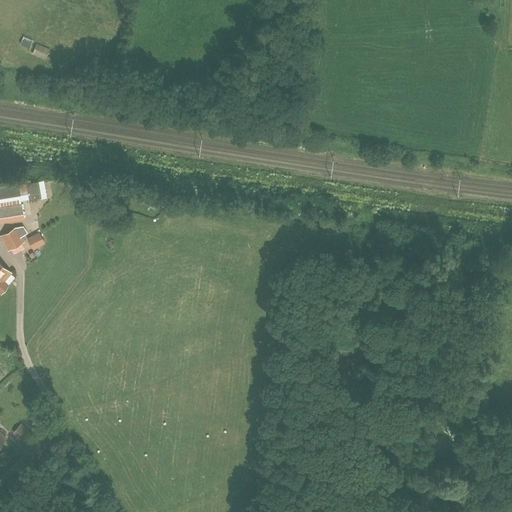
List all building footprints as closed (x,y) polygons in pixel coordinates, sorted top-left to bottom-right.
[(24,36),(20,43),(29,47),(33,40),(24,36)] [(36,43),(31,53),(45,59),(50,49),(36,43)] [(26,183),(24,175),(0,179),(0,222),(0,223),(24,219),(23,212),(21,200),(29,198),(26,183)] [(37,181),(26,183),(29,198),(29,200),(40,198),(37,181)] [(23,242),(16,228),(1,236),(8,250),(23,242)] [(37,248),(50,242),(45,231),(32,236),(37,248)] [(10,272),(0,263),(0,291),(1,293),(7,285),(3,281),(10,272)]
